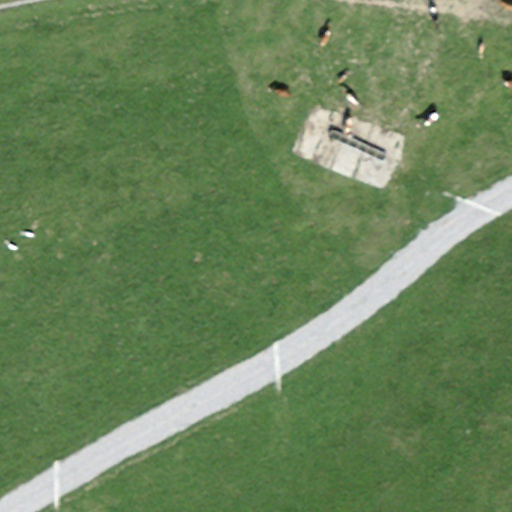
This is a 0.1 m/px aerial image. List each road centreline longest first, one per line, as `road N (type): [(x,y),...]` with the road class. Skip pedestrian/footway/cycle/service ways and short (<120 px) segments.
road 1 (track): [(511,203),(486,212),(208,437),(76,511)]
road 2 (track): [(0,16),(41,0),(511,4)]
